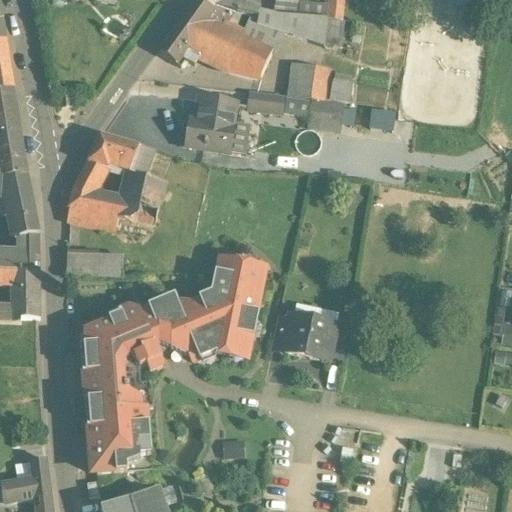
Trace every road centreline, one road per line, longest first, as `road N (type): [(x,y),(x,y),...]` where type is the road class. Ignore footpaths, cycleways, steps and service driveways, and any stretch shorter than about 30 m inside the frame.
road 1 (tertiary): [(66,511),(54,433),(53,210)]
road 2 (residential): [(189,0),(93,127),(53,210)]
road 3 (tertiary): [(53,210),(16,0)]
